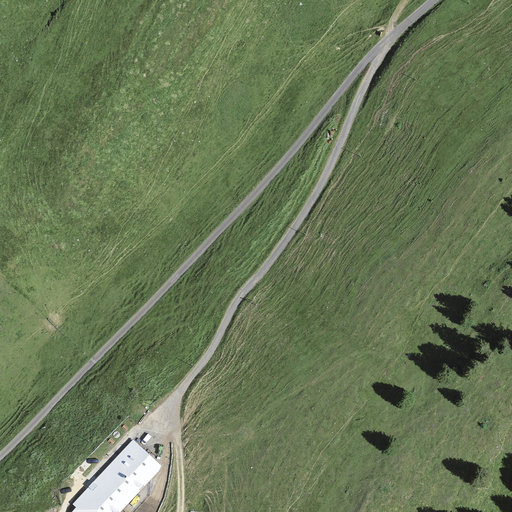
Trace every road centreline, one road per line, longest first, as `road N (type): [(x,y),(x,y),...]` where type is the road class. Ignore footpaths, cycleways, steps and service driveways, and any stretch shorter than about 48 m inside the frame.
road 1 (unclassified): [(434,0),(368,57),(268,179),(0,457)]
road 2 (track): [(179,511),(178,441),(168,419),(176,397),(318,188),(387,40)]
road 3 (track): [(168,419),(136,429),(62,511)]
